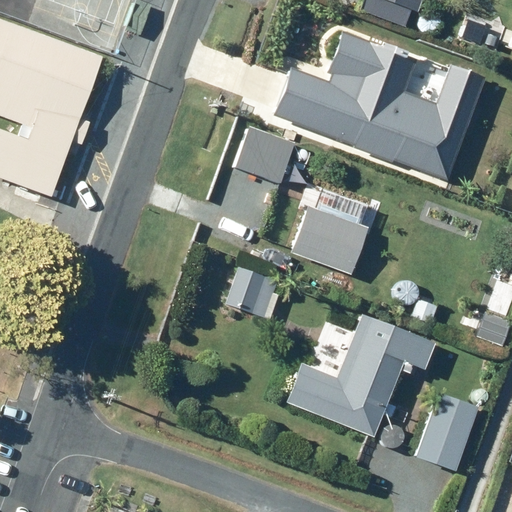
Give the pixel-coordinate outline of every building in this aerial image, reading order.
[(130,0),(120,30),(134,34),(144,5),(130,0)] [(356,0),(352,11),(396,28),(402,12),(408,14),(413,0),(356,0)] [(70,105),(92,44),(0,10),(0,103),(24,112),(18,127),(0,120),(0,167),(14,172),(11,178),(37,188),(39,181),(42,182),(62,126),(73,130),(80,109),(70,105)] [(303,108),(369,134),(392,75),(326,49),(303,108)] [(455,104),(490,118),(504,83),(469,69),(455,104)] [(226,168),(271,185),(286,145),(241,128),(226,168)] [(450,206),(442,223),(459,230),(467,213),(450,206)] [(283,254),(342,276),(359,228),(300,207),(283,254)] [(232,268),(219,304),(255,317),(268,281),(232,268)] [(511,316),(471,304),(463,332),(503,344),(511,316)] [(293,364),(277,405),(363,438),(372,415),(399,426),(404,413),(377,403),(393,362),(415,371),(416,368),(425,371),(429,362),(420,358),(426,344),(352,315),(328,378),(293,364)] [(427,394),(405,458),(443,472),(466,408),(427,394)]
